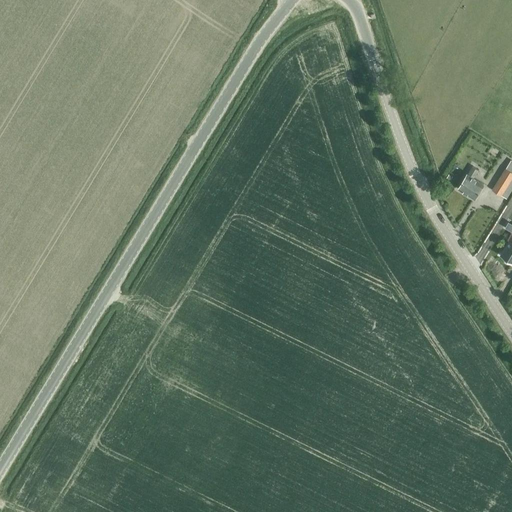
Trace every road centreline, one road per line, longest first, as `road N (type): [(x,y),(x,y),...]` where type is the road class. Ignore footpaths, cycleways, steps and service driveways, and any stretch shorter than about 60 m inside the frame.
road 1 (tertiary): [(0,472),(244,64),(292,0)]
road 2 (residential): [(511,332),(412,172),(349,0)]
